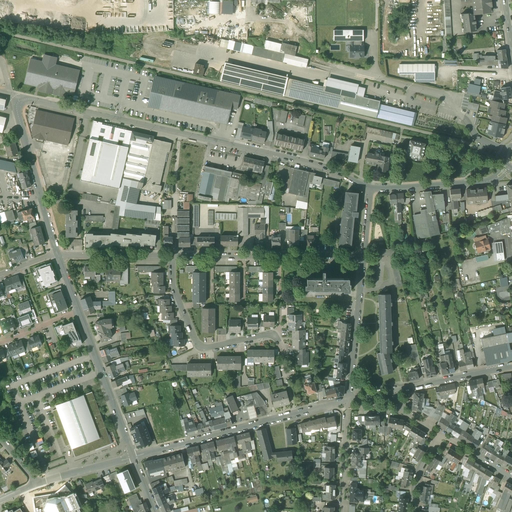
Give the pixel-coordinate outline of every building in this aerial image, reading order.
[(237,6),(237,2),(233,2),(233,0),(222,0),(223,2),(222,14),(235,13),(235,6),(237,6)] [(473,8),(474,14),(490,12),(489,7),(491,6),(490,0),(460,0),(461,1),(465,0),(469,0),(470,2),(472,2),(473,8)] [(220,2),(209,2),(209,13),(220,14),(220,2)] [(463,28),(464,32),(476,31),(476,24),(475,21),(474,14),(473,8),(471,8),(471,14),(470,14),(470,13),(461,14),(462,19),(464,28),(463,28)] [(29,16),(29,24),(43,24),(43,17),(29,16)] [(333,41),(351,41),(362,41),(364,41),(363,30),(333,30),(333,41)] [(286,54),(285,54),(253,46),(232,41),(229,40),(227,49),(251,55),(283,62),(306,67),(308,59),(298,57),(294,56),(286,54)] [(264,48),(294,55),(296,46),(282,43),(281,44),(266,41),(264,48)] [(172,51),(173,44),(167,43),(167,45),(164,45),(163,50),(172,51)] [(350,58),(354,58),(354,57),(363,57),(363,46),(362,46),(351,46),(350,46),(350,53),(350,58)] [(482,56),(484,60),(498,60),(507,60),(505,50),(497,51),(498,58),(495,58),(495,56),(482,56)] [(67,93),(71,94),(75,78),(77,78),(79,71),(55,65),(57,58),(44,55),(43,62),(31,59),(25,83),(40,87),(39,91),(66,97),(67,93)] [(156,56),(155,62),(167,65),(169,59),(156,56)] [(507,60),(498,60),(498,64),(500,64),(500,68),(508,68),(507,60)] [(286,82),(287,78),(287,77),(224,62),(223,67),(286,82)] [(399,74),(414,74),(414,65),(399,65),(399,74)] [(435,65),(414,65),(414,74),(414,79),(435,79),(435,65)] [(220,81),(283,96),(286,82),(223,67),(220,81)] [(316,76),(320,77),(323,70),(311,67),(310,69),(317,72),(316,76)] [(151,108),(158,77),(154,76),(147,107),(151,108)] [(232,103),(231,108),(237,110),(240,95),(158,77),(151,108),(220,123),(224,102),(232,103)] [(328,77),(328,80),(358,87),(358,84),(328,77)] [(287,78),(286,82),(325,91),(326,87),(287,78)] [(473,96),(480,98),(481,95),(479,95),(480,86),(479,86),(481,80),(475,79),(474,85),(469,84),(466,94),(470,95),(473,96)] [(326,87),(325,91),(355,98),(362,100),(362,97),(364,89),(358,87),(328,80),(326,87)] [(325,91),(286,82),(283,96),(351,112),(355,98),(325,91)] [(501,88),(501,92),(502,99),(503,99),(511,98),(510,87),(501,88)] [(503,103),(503,99),(502,99),(501,92),(500,92),(500,94),(494,93),(492,100),(503,103)] [(461,109),(466,110),(470,96),(464,94),(461,109)] [(253,103),(271,107),(271,100),(255,97),(253,103)] [(362,100),(355,98),(351,112),(370,116),(373,103),(370,102),(368,98),(362,97),(362,100)] [(504,103),(503,103),(492,100),(491,100),(490,107),(492,108),(503,110),(504,103)] [(224,102),(220,123),(227,125),(231,108),(232,103),(224,102)] [(479,105),(475,104),(472,103),(468,102),(467,109),(470,110),(474,110),(477,111),(479,105)] [(379,104),(373,103),(370,116),(376,118),(379,104)] [(416,113),(379,104),(376,118),(413,127),(416,113)] [(505,111),(503,110),(492,108),(490,114),(493,115),(504,117),(505,111)] [(45,140),(68,145),(74,119),(37,111),(33,128),(34,129),(33,133),(37,134),(36,135),(45,137),(45,140)] [(279,122),(285,124),(288,112),(282,111),(279,122)] [(297,126),(303,127),(305,116),(299,115),(297,126)] [(506,118),(504,117),(493,115),(491,121),(504,124),(506,118)] [(90,137),(90,138),(129,147),(132,132),(132,131),(126,130),(102,124),(102,123),(94,121),(90,137)] [(505,125),(504,124),(491,121),(490,121),(487,135),(492,136),(497,137),(502,138),(503,134),(504,129),(505,125)] [(252,139),(254,130),(251,129),(246,128),(242,127),(242,129),(241,136),(244,137),(244,138),(248,139),(248,138),(252,139)] [(366,133),(380,136),(381,131),(367,127),(366,133)] [(251,140),(264,143),(265,140),(265,137),(266,133),(254,130),(252,139),(251,140)] [(399,135),(381,131),(380,136),(398,140),(399,135)] [(154,137),(132,132),(129,147),(119,189),(116,205),(121,206),(120,215),(145,219),(161,221),(161,216),(161,208),(136,205),(140,189),(160,193),(162,186),(159,186),(167,152),(169,153),(171,143),(153,139),(154,137)] [(274,144),(302,151),(304,140),(277,134),(274,144)] [(119,189),(129,147),(90,138),(90,139),(80,180),(119,189)] [(43,140),(39,157),(62,163),(66,145),(43,140)] [(420,158),(422,159),(425,144),(410,140),(406,155),(409,156),(420,158)] [(8,156),(18,154),(14,141),(4,144),(6,144),(9,156),(8,156)] [(351,146),(349,155),(348,160),(348,161),(357,162),(360,147),(351,146)] [(318,149),(315,148),(311,147),(311,149),(309,156),(316,157),(318,149)] [(324,159),(325,152),(325,151),(321,150),(318,149),(316,157),(324,159)] [(377,171),(385,172),(385,170),(387,170),(389,157),(380,156),(380,153),(375,152),(374,155),(367,153),(366,157),(365,157),(364,160),(366,160),(365,163),(371,164),(371,165),(376,166),(376,164),(378,164),(377,171)] [(0,169),(16,173),(14,163),(0,160),(0,169)] [(264,162),(255,160),(253,168),(253,170),(262,172),(264,165),(264,162)] [(16,173),(17,174),(19,173),(22,172),(20,164),(14,163),(16,173)] [(260,179),(267,180),(270,167),(264,165),(262,172),(262,174),(261,173),(260,179)] [(211,198),(224,201),(229,177),(230,178),(230,177),(232,172),(204,166),(203,172),(197,198),(211,201),(211,198)] [(288,193),(294,169),(289,168),(283,192),(288,193)] [(298,195),(308,198),(309,189),(309,182),(311,173),(294,169),(288,193),(298,195)] [(19,173),(23,188),(31,186),(27,171),(22,172),(19,173)] [(230,177),(242,180),(243,174),(232,172),(230,177)] [(309,182),(320,185),(320,184),(322,178),(315,177),(316,174),(311,173),(309,182)] [(242,180),(230,177),(230,178),(229,177),(224,201),(228,202),(229,198),(237,200),(238,196),(256,200),(258,200),(261,184),(259,184),(242,180)] [(256,202),(262,202),(265,190),(266,185),(267,180),(260,179),(259,184),(261,184),(258,200),(256,200),(256,202)] [(340,183),(325,179),(323,185),(338,188),(340,183)] [(273,200),(274,200),(277,187),(272,186),(272,185),(273,182),(272,182),(268,181),(267,186),(266,185),(265,190),(266,190),(265,194),(269,195),(268,199),(269,199),(273,200)] [(472,202),(472,204),(473,204),(472,202),(475,202),(475,203),(479,203),(479,202),(482,202),(482,203),(483,203),(482,201),(487,201),(487,202),(486,188),(466,190),(467,204),(468,204),(468,202),(472,202)] [(450,190),(451,199),(460,198),(461,198),(460,189),(450,190)] [(427,209),(428,213),(435,211),(435,209),(433,202),(431,195),(431,191),(424,192),(427,209)] [(346,192),(345,203),(356,204),(357,194),(346,192)] [(82,199),(96,202),(97,197),(83,194),(82,199)] [(443,194),(431,195),(433,202),(444,201),(443,201),(443,194)] [(460,200),(460,198),(451,199),(451,201),(451,203),(452,209),(453,209),(453,213),(457,213),(457,209),(458,209),(457,206),(458,206),(458,200),(460,200)] [(307,203),(297,201),(295,208),(306,209),(307,203)] [(444,201),(433,202),(435,209),(445,209),(444,201)] [(355,212),(356,204),(345,203),(344,211),(343,211),(342,221),(353,222),(353,216),(357,216),(357,213),(355,212)] [(112,229),(118,230),(120,215),(121,206),(116,205),(115,205),(112,229)] [(238,236),(248,236),(248,218),(260,218),(260,225),(265,225),(266,224),(269,224),(269,221),(269,206),(261,205),(256,205),(248,205),(238,205),(238,221),(238,235),(237,235),(237,236),(238,236)] [(20,222),(27,220),(34,218),(33,214),(34,214),(35,213),(34,209),(33,208),(32,208),(32,209),(22,211),(17,213),(20,222)] [(493,213),(492,208),(489,208),(489,209),(486,209),(486,210),(483,210),(483,211),(480,211),(480,212),(477,212),(478,218),(493,213)] [(414,220),(414,221),(418,238),(440,234),(435,211),(428,213),(427,209),(420,210),(421,214),(414,216),(415,220),(414,220)] [(12,210),(5,212),(6,217),(8,222),(15,220),(12,210)] [(66,237),(77,237),(77,232),(76,232),(76,227),(77,227),(78,220),(76,220),(76,215),(78,215),(78,211),(66,210),(66,237)] [(177,210),(177,218),(177,233),(177,239),(179,239),(189,239),(189,210),(183,210),(177,210)] [(351,239),(353,222),(342,221),(339,244),(350,245),(351,244),(352,239),(351,239)] [(499,232),(501,231),(500,225),(500,221),(487,226),(489,233),(499,231),(499,232)] [(511,223),(500,225),(501,231),(501,234),(501,235),(511,232),(511,231),(511,223)] [(259,241),(264,241),(264,235),(265,235),(265,225),(260,225),(255,225),(255,235),(259,235),(259,241)] [(31,229),(35,245),(38,245),(44,243),(40,227),(31,229)] [(164,246),(173,246),(173,237),(168,237),(168,236),(168,227),(164,227),(164,237),(164,246)] [(290,248),(298,248),(298,242),(298,237),(298,230),(290,230),(290,240),(290,248)] [(107,246),(107,245),(108,236),(100,236),(99,236),(99,237),(93,237),(93,234),(87,234),(87,243),(86,243),(86,244),(87,244),(87,246),(91,246),(91,245),(95,245),(95,246),(100,246),(100,245),(103,245),(103,246),(107,246)] [(111,236),(108,236),(107,245),(112,246),(112,244),(128,246),(128,244),(143,246),(144,244),(154,245),(156,236),(143,234),(142,236),(127,234),(127,236),(112,234),(111,236)] [(221,246),(238,246),(238,236),(237,236),(221,236),(221,246)] [(272,246),(280,246),(280,237),(275,237),(275,236),(272,236),(272,244),(272,246)] [(306,248),(314,248),(315,236),(307,236),(306,236),(306,242),(306,248)] [(197,246),(215,246),(215,237),(197,237),(197,245),(197,246)] [(487,239),(487,240),(476,243),(477,249),(477,250),(478,252),(481,252),(481,251),(490,249),(487,239)] [(495,243),(497,261),(504,260),(502,242),(495,243)] [(389,255),(396,287),(402,286),(399,272),(394,248),(388,250),(376,248),(375,254),(389,255)] [(19,261),(24,259),(23,257),(20,249),(8,253),(10,258),(14,257),(15,261),(16,261),(18,260),(19,261)] [(37,272),(42,284),(43,284),(45,288),(53,284),(58,282),(55,274),(54,275),(53,271),(54,271),(51,263),(46,265),(46,264),(37,267),(39,271),(37,272)] [(85,275),(95,275),(95,267),(85,267),(85,275)] [(115,281),(120,281),(120,273),(120,268),(115,268),(115,269),(107,269),(107,280),(115,280),(115,281)] [(193,284),(205,284),(205,272),(200,272),(193,272),(193,279),(195,279),(195,284),(193,284)] [(128,273),(120,273),(120,281),(119,284),(128,284),(128,273)] [(18,276),(11,278),(15,288),(21,286),(22,286),(20,281),(18,276)] [(499,279),(501,287),(508,286),(507,277),(499,279)] [(9,291),(15,288),(11,278),(4,281),(6,286),(8,291),(9,291)] [(349,278),(326,278),(323,278),(312,278),(307,278),(307,289),(312,289),(312,290),(344,290),(344,291),(350,292),(350,287),(349,287),(349,278)] [(205,302),(205,284),(193,284),(193,289),(195,289),(195,297),(193,297),(193,302),(199,302),(205,302)] [(54,288),(56,291),(60,289),(61,291),(64,297),(65,297),(61,286),(54,288)] [(68,309),(67,307),(59,310),(58,309),(57,310),(54,303),(53,303),(52,300),(54,299),(52,294),(61,291),(60,289),(56,291),(47,294),(55,314),(68,309)] [(59,310),(67,307),(64,297),(61,291),(52,294),(54,299),(52,300),(53,303),(54,303),(57,310),(58,309),(59,310)] [(380,294),(380,314),(390,314),(390,305),(391,305),(391,302),(390,302),(390,294),(380,294)] [(101,306),(101,305),(101,301),(93,302),(92,302),(90,296),(81,300),(84,309),(92,306),(93,306),(101,306)] [(20,310),(22,310),(30,307),(28,302),(18,305),(20,310)] [(95,312),(94,310),(92,306),(84,309),(86,315),(95,312)] [(30,307),(22,310),(24,314),(25,316),(28,314),(32,313),(31,310),(30,307)] [(203,332),(214,332),(214,308),(204,308),(204,319),(202,319),(202,325),(203,325),(203,332)] [(33,309),(31,310),(32,313),(28,314),(31,320),(37,318),(33,309)] [(40,316),(42,321),(50,318),(48,313),(40,316)] [(28,314),(25,316),(19,318),(22,326),(32,323),(31,320),(28,314)] [(390,322),(390,314),(380,314),(381,333),(391,333),(390,324),(392,324),(391,322),(390,322)] [(274,326),(274,316),(264,316),(264,321),(264,326),(269,326),(274,326)] [(6,321),(9,331),(16,329),(14,322),(12,318),(6,321)] [(253,329),(258,329),(258,326),(258,320),(258,318),(249,318),(248,323),(247,323),(247,328),(253,328),(253,329)] [(95,322),(98,331),(107,328),(114,327),(113,319),(104,320),(104,319),(95,322)] [(229,331),(241,331),(241,330),(241,323),(241,320),(230,320),(230,325),(229,325),(229,331)] [(3,334),(9,331),(6,321),(0,322),(0,325),(0,326),(2,332),(3,334)] [(77,332),(73,322),(62,326),(62,325),(54,328),(57,335),(61,334),(61,336),(68,333),(72,342),(71,343),(73,347),(82,344),(78,332),(77,332)] [(493,336),(504,334),(503,327),(492,329),(493,336)] [(109,332),(107,328),(98,331),(102,341),(111,338),(110,335),(109,332)] [(293,349),(297,349),(305,349),(305,330),(301,330),(293,330),(293,349)] [(341,330),(340,339),(349,340),(350,331),(341,330)] [(391,341),(391,333),(381,333),(381,353),(388,352),(391,352),(391,344),(392,344),(392,341),(391,341)] [(481,338),(487,365),(511,359),(511,352),(510,353),(508,340),(507,333),(504,334),(493,336),(481,338)] [(38,336),(35,337),(31,338),(28,340),(29,341),(31,348),(37,346),(40,347),(41,344),(42,344),(41,344),(43,341),(40,340),(38,336)] [(340,339),(340,348),(348,349),(349,340),(340,339)] [(21,341),(15,344),(18,353),(24,351),(25,351),(22,343),(21,341)] [(12,356),(18,353),(15,344),(8,346),(9,349),(12,356)] [(102,357),(110,354),(109,350),(108,348),(100,351),(102,357)] [(305,352),(305,349),(297,349),(297,364),(308,364),(308,352),(305,352)] [(390,359),(388,352),(381,353),(379,353),(378,353),(381,367),(380,368),(381,374),(392,372),(390,362),(391,361),(391,359),(390,359)] [(112,360),(111,357),(110,354),(102,357),(104,363),(112,360)] [(450,354),(444,355),(446,364),(453,363),(451,356),(450,354)] [(442,375),(448,373),(446,364),(444,355),(440,356),(441,363),(439,363),(441,370),(442,375)] [(228,369),(234,369),(234,368),(241,368),(241,357),(217,357),(217,368),(228,368),(228,369)] [(426,378),(429,377),(427,368),(432,367),(431,364),(433,364),(431,358),(423,360),(424,367),(425,373),(426,378)] [(472,359),(471,359),(465,361),(467,369),(473,368),(472,359)] [(460,371),(467,369),(465,361),(461,361),(458,362),(460,371)] [(453,363),(446,364),(448,373),(455,372),(453,363)] [(105,367),(108,373),(121,368),(119,365),(115,366),(114,364),(110,365),(105,367)] [(198,376),(204,376),(204,375),(211,375),(211,364),(187,364),(187,370),(187,375),(198,375),(198,376)] [(434,367),(432,367),(427,368),(429,377),(436,376),(434,367)] [(122,371),(121,368),(108,373),(110,379),(118,376),(117,373),(122,371)] [(419,379),(417,371),(414,372),(407,373),(409,381),(411,381),(414,380),(419,379)] [(505,378),(505,381),(511,381),(511,373),(502,374),(502,378),(505,378)] [(308,394),(309,395),(310,395),(311,394),(311,393),(317,392),(315,386),(317,385),(316,382),(314,382),(314,381),(312,382),(311,377),(303,379),(303,380),(303,382),(304,382),(304,384),(304,385),(304,386),(305,386),(305,389),(307,389),(308,394)] [(475,380),(477,388),(481,388),(484,387),(482,378),(475,380)] [(122,385),(121,383),(119,379),(111,382),(113,388),(122,385)] [(479,396),(478,392),(477,388),(475,380),(475,379),(469,381),(470,390),(471,392),(469,395),(472,397),(475,396),(479,396)] [(449,394),(447,385),(438,387),(438,388),(439,392),(440,396),(449,394)] [(334,387),(337,397),(343,395),(344,386),(341,386),(339,386),(334,387)] [(326,396),(327,399),(337,397),(334,387),(331,388),(327,389),(325,390),(326,396)] [(271,395),(274,407),(281,405),(284,405),(284,404),(290,403),(287,391),(271,395)] [(92,392),(84,395),(100,438),(72,448),(75,457),(111,443),(92,392)] [(244,396),(245,401),(253,399),(252,399),(257,397),(259,405),(265,404),(264,401),(256,392),(251,394),(244,396)] [(132,403),(131,402),(137,400),(134,393),(129,395),(128,393),(127,394),(122,396),(121,396),(124,406),(132,403)] [(414,401),(422,402),(423,398),(423,394),(414,393),(413,397),(415,398),(414,401)] [(70,445),(72,448),(100,438),(84,395),(56,405),(57,409),(70,445)] [(238,409),(236,406),(232,395),(226,398),(231,412),(238,409)] [(254,406),(259,405),(257,397),(252,399),(253,399),(245,401),(244,401),(246,408),(254,406)] [(412,409),(421,411),(421,406),(422,402),(414,401),(414,405),(412,405),(412,409)] [(436,410),(434,412),(442,416),(445,406),(438,405),(436,410)] [(257,417),(254,406),(246,408),(249,419),(257,417)] [(432,408),(423,406),(423,407),(421,406),(421,411),(427,415),(432,408)] [(209,409),(211,417),(214,416),(214,417),(224,414),(223,410),(220,411),(220,409),(216,410),(215,407),(209,409)] [(231,417),(229,411),(226,412),(225,409),(225,408),(223,409),(223,410),(224,414),(225,418),(227,426),(232,424),(229,417),(231,417)] [(431,417),(434,412),(436,410),(432,408),(427,415),(431,417)] [(66,446),(70,445),(57,409),(53,411),(66,446)] [(503,414),(503,419),(505,419),(506,410),(495,409),(495,413),(503,414)] [(438,421),(442,416),(434,412),(431,417),(438,421)] [(369,428),(372,428),(372,416),(368,416),(364,416),(364,425),(368,424),(369,428)] [(436,425),(439,427),(444,419),(445,418),(442,416),(438,421),(436,425)] [(199,433),(205,432),(203,423),(198,424),(195,417),(194,417),(195,418),(193,419),(193,420),(197,430),(199,433)] [(325,417),(317,420),(319,428),(327,426),(325,419),(325,417)] [(334,417),(325,419),(327,426),(328,427),(336,425),(334,417)] [(387,427),(391,427),(394,428),(396,419),(389,417),(387,426),(387,427)] [(218,428),(227,426),(225,418),(216,420),(218,428)] [(402,429),(402,427),(403,420),(396,419),(394,428),(402,429)] [(445,430),(449,422),(447,421),(444,419),(439,427),(445,430)] [(186,432),(197,430),(193,420),(184,423),(185,426),(186,432)] [(317,420),(308,422),(311,430),(319,428),(317,420)] [(206,422),(203,423),(205,432),(211,430),(209,421),(206,422)] [(302,432),(311,430),(308,422),(300,424),(302,432)] [(455,426),(452,424),(449,422),(445,430),(451,434),(455,426)] [(141,424),(130,428),(138,447),(152,442),(146,427),(143,428),(141,424)] [(413,426),(412,426),(409,432),(408,434),(414,437),(419,429),(413,426)] [(457,437),(462,430),(459,428),(455,426),(451,434),(457,437)] [(264,459),(273,457),(272,453),(265,428),(257,430),(264,459)] [(286,429),(288,444),(296,443),(295,428),(286,429)] [(414,437),(417,439),(420,441),(422,438),(425,433),(419,429),(414,437)] [(352,440),(361,440),(361,430),(360,430),(356,430),(353,430),(352,440)] [(468,434),(464,432),(462,430),(457,437),(457,438),(464,441),(468,434)] [(243,434),(245,443),(248,442),(251,441),(249,432),(243,434)] [(238,444),(241,443),(245,443),(243,434),(236,436),(238,444)] [(470,445),(474,438),(471,436),(469,435),(468,434),(464,441),(470,445)] [(225,439),(227,448),(234,447),(236,446),(234,436),(225,439)] [(480,441),(477,439),(474,438),(470,445),(476,449),(480,441)] [(221,456),(229,454),(227,448),(225,439),(216,441),(218,451),(222,450),(223,449),(224,452),(223,452),(220,453),(221,456)] [(207,443),(209,452),(213,451),(216,450),(213,442),(207,443)] [(203,454),(206,453),(209,452),(207,443),(201,445),(203,454)] [(490,447),(487,445),(484,443),(479,451),(485,454),(490,447)] [(186,449),(188,457),(191,457),(192,463),(196,462),(194,456),(192,447),(186,449)] [(235,452),(234,447),(227,448),(229,454),(233,471),(238,469),(236,462),(237,460),(238,460),(236,452),(235,452)] [(490,457),(495,450),(492,448),(490,447),(485,454),(490,457)] [(360,460),(364,461),(364,456),(362,456),(362,453),(368,453),(368,448),(366,448),(359,448),(359,453),(361,453),(360,460)] [(413,455),(417,457),(419,459),(420,459),(425,452),(418,448),(416,450),(414,455),(413,455)] [(444,456),(445,456),(447,458),(451,460),(455,452),(449,448),(444,456)] [(499,453),(497,451),(495,450),(490,457),(495,460),(499,453)] [(291,451),(272,453),(273,457),(277,457),(277,461),(292,459),(291,451)] [(451,460),(454,462),(457,464),(462,456),(455,452),(451,460)] [(170,469),(170,471),(180,468),(180,467),(185,465),(182,453),(162,459),(163,465),(164,465),(165,471),(170,469)] [(500,464),(504,457),(502,456),(500,455),(501,454),(499,453),(495,460),(500,464)] [(225,471),(226,473),(233,471),(229,454),(221,456),(219,457),(221,465),(222,472),(225,471)] [(507,463),(510,465),(511,461),(511,458),(506,455),(504,457),(500,464),(505,466),(507,463)] [(439,471),(442,466),(438,464),(439,461),(440,461),(433,457),(428,465),(429,465),(431,467),(435,469),(435,468),(439,471)] [(4,473),(5,473),(7,471),(6,471),(9,469),(7,467),(10,464),(7,460),(3,462),(0,458),(0,468),(4,473)] [(463,471),(464,471),(466,467),(469,469),(474,462),(468,458),(463,466),(462,465),(461,468),(463,469),(463,471)] [(157,467),(163,465),(162,459),(155,460),(157,467)] [(157,467),(155,460),(153,461),(153,460),(144,462),(146,467),(147,467),(148,469),(164,465),(163,465),(157,467)] [(480,465),(474,462),(469,469),(467,477),(470,479),(473,471),(476,473),(480,466),(480,465)] [(164,465),(148,469),(150,476),(165,472),(165,471),(164,465)] [(480,466),(476,473),(476,474),(482,477),(487,470),(480,466)] [(322,477),(333,478),(334,468),(324,467),(324,473),(322,473),(322,477)] [(118,477),(125,492),(135,488),(127,469),(117,473),(117,474),(118,477)] [(487,470),(482,477),(485,479),(488,480),(491,475),(493,473),(487,469),(487,470)] [(412,472),(409,472),(404,470),(403,477),(411,479),(412,472)] [(108,475),(111,480),(118,477),(117,474),(117,473),(116,471),(108,475)] [(482,477),(476,474),(476,475),(475,474),(473,482),(478,484),(480,485),(482,477)] [(111,480),(108,475),(103,477),(105,483),(108,482),(109,484),(112,483),(111,480)] [(492,476),(491,475),(488,480),(485,479),(484,486),(488,484),(489,481),(492,476)] [(401,484),(406,485),(409,486),(411,479),(403,477),(401,484)] [(491,484),(492,484),(496,487),(497,485),(500,480),(495,477),(491,484)] [(101,479),(93,482),(95,489),(96,490),(101,487),(104,486),(101,479)] [(92,490),(95,489),(93,482),(92,481),(85,485),(88,492),(92,490)] [(503,490),(507,492),(511,485),(506,482),(501,489),(503,490)] [(154,494),(162,491),(161,488),(160,485),(152,489),(154,494)] [(79,511),(77,507),(78,506),(73,495),(71,495),(70,493),(71,492),(66,486),(55,495),(34,498),(35,511),(79,511)] [(430,487),(425,486),(422,486),(421,493),(429,494),(430,487)] [(496,507),(500,509),(507,492),(503,490),(502,493),(500,498),(496,507)] [(164,496),(164,494),(162,491),(154,494),(157,500),(164,496)] [(510,494),(507,492),(500,509),(504,510),(508,499),(510,494)] [(420,500),(423,500),(428,501),(429,494),(421,493),(420,500)] [(131,500),(132,503),(139,500),(136,494),(128,497),(129,500),(131,500)] [(165,498),(164,496),(157,500),(159,505),(167,502),(165,498)] [(508,511),(511,501),(511,500),(508,499),(504,510),(500,509),(500,511),(499,511),(508,511)] [(144,511),(145,511),(149,510),(146,502),(142,503),(140,500),(139,500),(132,503),(134,508),(133,509),(134,511),(144,511)] [(167,503),(167,502),(159,505),(161,511),(168,511),(171,511),(168,504),(167,503)]
